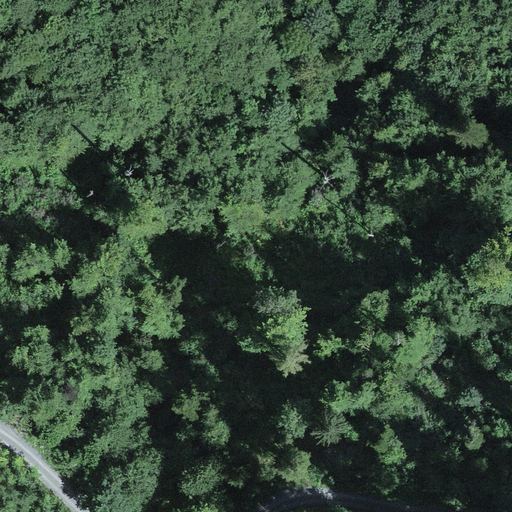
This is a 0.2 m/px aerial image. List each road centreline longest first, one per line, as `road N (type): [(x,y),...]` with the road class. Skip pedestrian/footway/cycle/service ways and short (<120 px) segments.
road 1 (track): [(443,511),(291,490),(268,511)]
road 2 (track): [(92,511),(0,432)]
